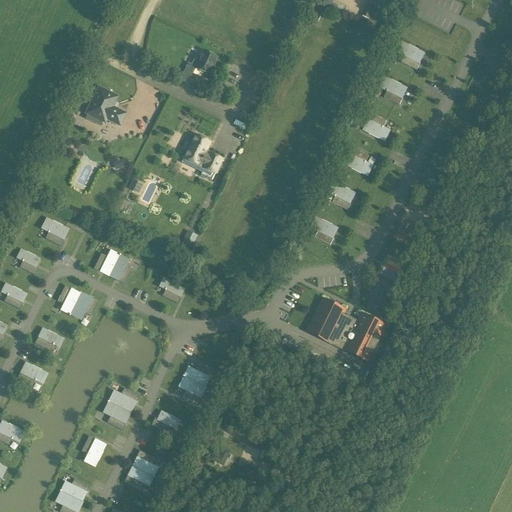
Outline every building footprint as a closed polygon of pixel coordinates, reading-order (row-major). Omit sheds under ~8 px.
[(317,0),(316,4),(320,6),(328,10),(333,0),(332,0),(317,0)] [(370,19),(375,7),(368,3),(362,16),(370,19)] [(365,28),(369,20),(361,15),(357,22),(355,26),(360,28),(361,25),(365,28)] [(403,43),(398,53),(404,56),(404,57),(401,63),(417,71),(420,63),(419,62),(424,53),(425,54),(425,53),(402,42),(403,43)] [(208,75),(217,58),(203,51),(196,66),(194,68),(204,73),(202,77),(206,79),(208,75)] [(196,66),(188,63),(179,79),(187,83),(194,68),(196,66)] [(178,70),(171,67),(169,71),(176,75),(178,70)] [(386,78),(381,88),(387,91),(387,92),(384,98),(399,106),(403,98),(402,97),(407,88),(408,89),(408,88),(385,77),(386,78)] [(116,96),(102,90),(100,96),(96,94),(95,94),(96,94),(95,94),(94,94),(91,99),(93,100),(86,114),(86,113),(86,114),(88,115),(86,119),(85,119),(101,127),(101,126),(103,122),(104,123),(105,123),(104,122),(106,119),(119,126),(120,126),(119,126),(125,114),(110,107),(115,97),(116,96)] [(363,130),(362,131),(385,142),(386,142),(384,141),(389,131),(383,128),(384,127),(386,121),(371,113),(367,121),(368,122),(364,131),(363,130)] [(237,139),(240,134),(230,129),(227,134),(237,139)] [(193,137),(189,135),(179,154),(184,156),(181,162),(196,170),(197,168),(201,170),(203,168),(214,174),(221,160),(209,154),(208,156),(204,154),(209,143),(194,135),(193,137)] [(345,165),(345,166),(368,177),(367,176),(372,166),(366,163),(366,162),(369,156),(354,148),(350,156),(351,157),(346,166),(345,165)] [(138,194),(143,185),(132,180),(128,188),(138,194)] [(334,183),(329,193),(335,196),(335,197),(332,203),(348,211),(351,203),(350,203),(355,193),(356,194),(356,193),(333,182),(334,183)] [(317,218),(312,228),(318,231),(318,232),(315,238),(330,246),(334,238),(333,237),(338,228),(339,229),(339,228),(316,217),(317,218)] [(47,219),(42,229),(48,232),(48,233),(45,239),(60,247),(64,239),(63,239),(68,229),(69,230),(69,229),(46,218),(47,219)] [(191,248),(196,237),(187,232),(182,243),(191,248)] [(21,250),(17,258),(22,261),(22,262),(19,268),(35,276),(39,268),(35,266),(39,259),(40,260),(40,259),(21,249),(20,250),(21,250)] [(101,254),(93,269),(101,273),(102,272),(109,276),(120,255),(119,256),(111,252),(108,257),(101,254)] [(120,255),(109,276),(117,280),(117,281),(124,285),(132,269),(125,266),(128,261),(120,257),(120,255)] [(164,279),(160,287),(165,289),(164,291),(165,291),(162,297),(177,304),(181,296),(180,296),(184,288),(185,289),(185,288),(163,278),(164,279)] [(6,284),(2,292),(7,295),(7,296),(4,302),(19,310),(23,302),(22,302),(26,294),(27,295),(5,283),(5,284),(6,284)] [(65,286),(57,302),(64,305),(62,310),(70,314),(69,316),(80,295),(72,291),(73,290),(65,286)] [(80,295),(69,316),(70,316),(70,315),(80,320),(84,313),(91,317),(98,301),(91,297),(90,299),(80,294),(80,295)] [(346,310),(322,298),(305,333),(367,363),(386,325),(360,313),(356,321),(349,317),(343,314),(346,310)] [(38,336),(34,344),(50,352),(53,346),(54,345),(59,347),(63,339),(64,340),(64,339),(42,328),(42,329),(43,329),(39,337),(38,336)] [(20,372),(17,379),(32,387),(35,381),(36,380),(42,383),(47,374),(48,374),(25,362),(25,363),(26,363),(22,373),(20,372)] [(183,376),(204,387),(208,379),(209,380),(213,372),(197,364),(194,371),(188,369),(184,377),(183,376)] [(184,377),(179,387),(185,391),(182,398),(197,405),(201,398),(200,397),(205,387),(204,387),(183,376),(182,377),(184,377)] [(107,401),(107,402),(130,413),(134,403),(136,404),(139,396),(124,389),(120,396),(114,392),(109,402),(107,401)] [(109,403),(104,413),(110,416),(107,423),(122,431),(126,423),(125,423),(130,413),(107,402),(109,403)] [(155,418),(151,426),(166,433),(169,428),(170,428),(170,426),(175,429),(179,421),(181,422),(181,421),(161,411),(161,412),(162,412),(158,420),(155,418)] [(0,441),(8,446),(11,440),(12,440),(12,439),(18,442),(23,432),(25,433),(25,432),(2,421),(1,421),(3,422),(0,427),(0,441)] [(89,436),(81,452),(87,455),(88,456),(85,462),(95,467),(94,468),(95,468),(106,445),(105,446),(96,441),(96,440),(89,436)] [(212,453),(209,460),(222,466),(229,452),(222,449),(219,456),(212,453)] [(137,460),(133,467),(154,478),(153,477),(157,469),(151,466),(155,459),(139,451),(136,459),(137,460)] [(128,475),(124,482),(139,490),(143,483),(148,486),(152,478),(154,478),(133,467),(129,475),(128,475)] [(211,472),(208,478),(214,481),(217,475),(211,472)] [(60,491),(81,501),(85,494),(86,494),(90,487),(74,479),(71,486),(65,483),(61,491),(60,491)] [(61,492),(56,502),(63,505),(59,511),(77,511),(82,502),(81,501),(60,491),(59,491),(61,492)]
